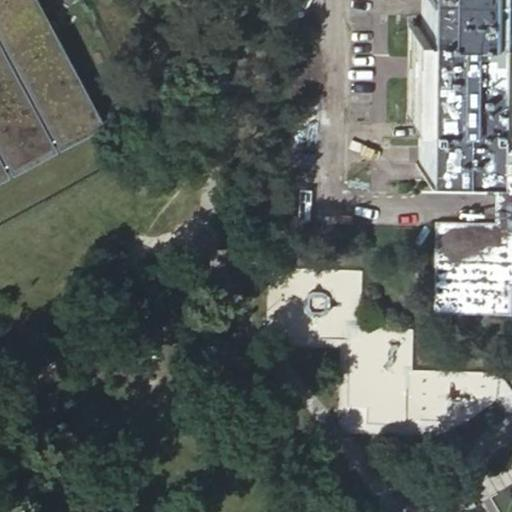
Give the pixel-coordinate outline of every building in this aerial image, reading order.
[(0,0),(0,167),(96,116),(46,22),(34,0),(0,0)] [(419,162),(490,163),(490,113),(496,113),(497,26),(492,26),(492,0),(421,0),(422,0),(421,25),(414,26),(413,111),(419,112),(419,130),(419,153),(419,162)] [(436,222),(436,225),(435,315),(511,315),(511,290),(511,0),(492,0),(492,26),(497,26),(496,113),(490,113),(490,163),(496,163),(496,172),(496,180),(496,204),(496,222),(436,222)] [(96,116),(0,167),(0,180),(101,126),(96,116)] [(286,335),(349,336),(348,406),(366,406),(365,420),(432,421),(432,407),(458,408),(458,410),(486,411),(486,371),(412,369),(413,321),(323,319),(323,311),(345,312),(346,290),(360,290),(361,269),(287,268),(286,335)]
